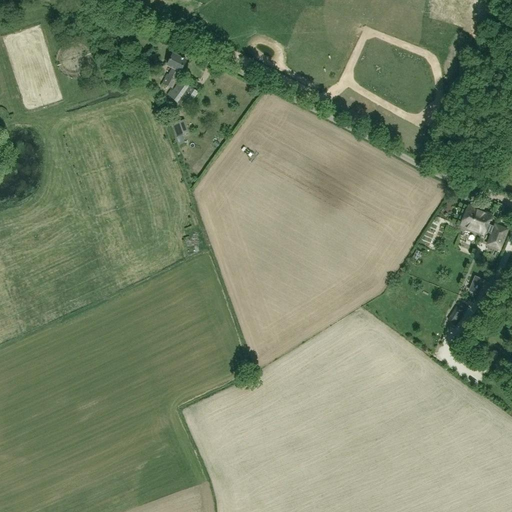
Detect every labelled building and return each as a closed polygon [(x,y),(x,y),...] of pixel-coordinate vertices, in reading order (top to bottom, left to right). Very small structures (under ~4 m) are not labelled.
[(180,71),(186,60),(173,53),(167,65),(173,68),(169,75),(167,74),(163,82),(172,87),(180,71)] [(159,64),(156,54),(150,56),(153,66),(159,64)] [(175,83),(176,84),(176,85),(172,90),(171,89),(167,95),(186,109),(198,92),(189,86),(190,86),(179,78),(175,83)] [(172,123),(176,136),(189,131),(185,119),(172,123)] [(489,224),(493,214),(468,204),(459,226),(483,236),(485,232),(490,233),(485,244),(500,251),(509,229),(494,222),(493,226),(489,224)] [(474,273),(468,287),(478,292),(485,278),(474,273)] [(397,301),(406,309),(411,303),(402,295),(397,301)] [(456,306),(447,320),(455,325),(464,312),(456,306)] [(460,347),(455,355),(471,366),(477,357),(460,347)]
